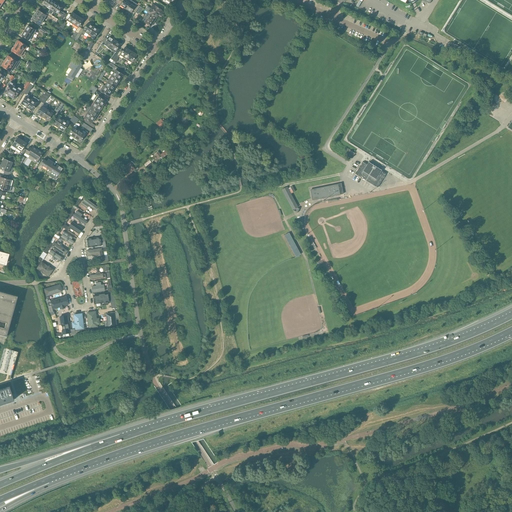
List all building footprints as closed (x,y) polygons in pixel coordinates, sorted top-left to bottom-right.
[(50,9),(54,3),(50,0),(50,1),(47,0),(44,0),(41,5),(42,5),(42,4),(43,4),(50,9)] [(119,0),(119,1),(122,2),(120,5),(125,9),(130,1),(131,0),(119,0)] [(137,3),(133,1),(132,2),(130,1),(125,9),(131,13),(133,9),(136,11),(137,9),(139,6),(140,5),(137,3)] [(54,3),(50,9),(49,10),(49,11),(47,13),(51,15),(54,11),(58,14),(58,13),(61,15),(60,17),(63,19),(66,14),(63,12),(63,13),(60,11),(62,9),(57,6),(58,5),(56,4),(54,3)] [(148,12),(156,18),(158,15),(161,16),(163,12),(161,11),(161,10),(153,5),(150,9),(147,7),(145,10),(148,12)] [(58,19),(51,15),(47,13),(47,12),(45,15),(38,10),(36,13),(36,12),(34,15),(42,20),(46,15),(56,22),(58,19)] [(145,22),(144,22),(151,26),(156,18),(148,12),(146,14),(149,16),(145,22)] [(72,25),(77,17),(72,13),(67,20),(67,21),(67,20),(70,22),(70,23),(72,25)] [(39,26),(42,20),(34,15),(32,18),(33,18),(31,20),(39,26)] [(77,17),(72,25),(74,26),(75,25),(78,27),(83,20),(82,20),(77,17)] [(93,27),(88,24),(88,23),(81,34),(83,35),(85,33),(88,35),(93,27)] [(25,31),(33,36),(36,31),(28,26),(25,31)] [(93,27),(88,35),(91,37),(89,39),(92,41),(91,41),(92,41),(99,30),(98,30),(93,27)] [(33,36),(25,31),(21,36),(29,41),(33,36)] [(99,47),(96,52),(98,54),(98,53),(99,54),(104,49),(105,50),(107,47),(109,49),(114,41),(109,37),(104,44),(102,43),(103,42),(102,42),(99,47)] [(15,46),(23,51),(26,46),(18,41),(15,46)] [(114,41),(109,49),(111,50),(112,49),(115,51),(115,52),(120,44),(119,44),(114,41)] [(76,42),(72,47),(77,51),(76,53),(81,57),(86,49),(76,42)] [(23,51),(15,46),(11,51),(20,56),(23,51)] [(123,61),(125,59),(130,51),(125,48),(125,47),(120,55),(123,57),(121,60),(123,61)] [(130,51),(125,59),(128,61),(128,60),(131,62),(136,55),(136,54),(136,55),(130,51)] [(8,56),(5,61),(13,66),(16,68),(20,62),(15,59),(14,60),(8,56)] [(74,60),(69,68),(71,70),(68,74),(74,78),(82,65),(74,60)] [(13,66),(5,61),(1,66),(10,72),(13,66)] [(112,76),(119,80),(123,75),(122,74),(124,72),(119,69),(117,71),(115,70),(112,76)] [(0,81),(1,82),(4,77),(9,80),(9,79),(11,76),(4,71),(1,75),(0,73),(0,81)] [(116,86),(119,80),(112,76),(108,81),(116,86)] [(112,91),(116,86),(108,81),(105,86),(112,91)] [(9,95),(15,87),(12,85),(13,84),(10,82),(4,92),(6,94),(7,95),(8,95),(9,95)] [(112,91),(105,86),(103,85),(99,90),(101,92),(109,96),(112,91)] [(15,87),(9,95),(10,96),(10,97),(11,98),(12,98),(14,99),(21,89),(18,88),(17,89),(15,87)] [(44,92),(38,100),(41,102),(46,94),(44,92)] [(27,95),(21,103),(26,107),(28,104),(31,100),(28,98),(29,96),(27,94),(27,95)] [(49,95),(46,94),(41,102),(44,104),(49,95)] [(97,94),(92,101),(94,102),(102,107),(104,104),(105,102),(101,99),(102,97),(97,94)] [(34,102),(31,100),(28,104),(26,107),(32,110),(36,104),(38,101),(35,100),(34,102)] [(94,102),(91,107),(98,112),(102,107),(94,102)] [(42,117),(46,112),(47,110),(44,108),(45,106),(43,104),(37,114),(42,117)] [(60,114),(65,106),(62,104),(57,112),(60,114)] [(95,117),(98,112),(91,107),(87,113),(95,117)] [(42,117),(48,121),(54,111),(51,110),(50,112),(47,110),(46,112),(42,117)] [(95,117),(87,113),(84,118),(86,119),(84,122),(89,125),(91,123),(95,117)] [(58,127),(63,120),(60,118),(61,116),(58,115),(52,124),(58,127)] [(63,120),(58,127),(63,131),(69,122),(67,120),(66,122),(63,120)] [(74,138),(79,130),(75,128),(77,126),(74,125),(68,134),(74,138)] [(79,130),(74,138),(80,142),(84,135),(85,135),(87,132),(84,130),(83,131),(82,133),(79,130)] [(16,148),(22,140),(17,137),(12,145),(16,148)] [(22,140),(16,148),(21,151),(20,153),(18,156),(21,158),(22,155),(26,150),(23,148),(27,143),(22,140)] [(337,143),(334,148),(339,152),(342,147),(337,143)] [(350,150),(350,148),(345,145),(340,152),(345,156),(346,154),(350,150)] [(39,158),(42,153),(33,147),(31,149),(29,147),(25,152),(38,160),(37,162),(39,163),(41,159),(39,158)] [(165,150),(160,154),(158,151),(153,155),(154,156),(150,159),(152,162),(155,160),(158,158),(158,159),(159,158),(160,160),(168,154),(165,150)] [(1,163),(10,167),(13,163),(15,163),(16,160),(10,158),(9,161),(4,158),(1,163)] [(49,170),(53,163),(48,159),(46,161),(43,159),(40,164),(38,168),(40,170),(43,166),(49,170)] [(134,165),(132,162),(130,163),(129,164),(128,163),(127,165),(122,169),(123,170),(122,171),(124,172),(127,175),(135,169),(137,167),(135,165),(134,165)] [(382,170),(382,171),(369,163),(369,162),(367,165),(363,162),(355,174),(378,188),(385,176),(386,174),(382,171),(382,170)] [(1,163),(0,166),(0,168),(5,171),(3,174),(9,176),(10,173),(11,174),(13,169),(10,167),(1,163)] [(49,170),(46,174),(49,175),(55,179),(58,176),(62,169),(56,165),(55,167),(52,165),(54,163),(53,163),(49,170)] [(0,183),(11,186),(13,180),(3,178),(3,176),(0,175),(0,183)] [(0,189),(9,192),(11,186),(0,183),(0,189)] [(313,200),(340,194),(343,194),(341,184),(311,190),(313,200)] [(298,207),(297,206),(287,187),(282,190),(292,210),(298,207)] [(82,203),(87,207),(87,208),(89,205),(95,210),(97,207),(86,198),(84,201),(82,203)] [(73,216),(85,224),(87,221),(80,217),(82,215),(77,211),(73,216)] [(82,229),(72,221),(69,225),(68,227),(65,225),(63,227),(68,230),(69,228),(78,234),(82,229)] [(71,244),(73,241),(67,237),(69,235),(63,231),(62,233),(63,234),(61,237),(71,244)] [(67,251),(59,246),(55,242),(52,247),(64,255),(67,251)] [(49,248),(47,247),(47,246),(40,257),(42,259),(43,260),(47,254),(46,253),(49,248)] [(103,257),(102,249),(102,248),(87,250),(87,256),(96,255),(96,258),(103,257)] [(63,258),(51,250),(48,253),(61,261),(63,258)] [(0,252),(0,262),(6,264),(8,254),(0,252)] [(37,268),(48,276),(53,270),(41,262),(37,268)] [(101,282),(96,283),(96,286),(92,286),(93,292),(104,291),(103,285),(101,285),(101,282)] [(62,291),(60,286),(60,285),(44,289),(45,290),(46,296),(62,291)] [(0,334),(6,336),(6,337),(18,296),(0,290),(0,334)] [(108,293),(93,296),(95,304),(103,302),(103,305),(108,304),(107,302),(110,301),(108,293)] [(68,304),(66,297),(51,301),(54,309),(60,307),(61,309),(65,308),(64,308),(63,306),(68,304)] [(99,320),(96,320),(95,312),(87,313),(89,328),(97,327),(97,324),(99,324),(99,320)] [(106,314),(107,322),(105,322),(105,327),(108,327),(108,328),(116,327),(114,313),(106,314)] [(75,323),(74,323),(72,324),(73,328),(75,328),(75,330),(84,329),(82,314),(74,315),(75,323)] [(68,333),(69,333),(67,316),(60,317),(61,327),(59,327),(59,330),(60,330),(61,332),(62,331),(62,334),(63,334),(64,335),(69,335),(68,333)] [(0,404),(14,400),(12,395),(12,394),(9,386),(8,387),(0,389),(0,404)]
